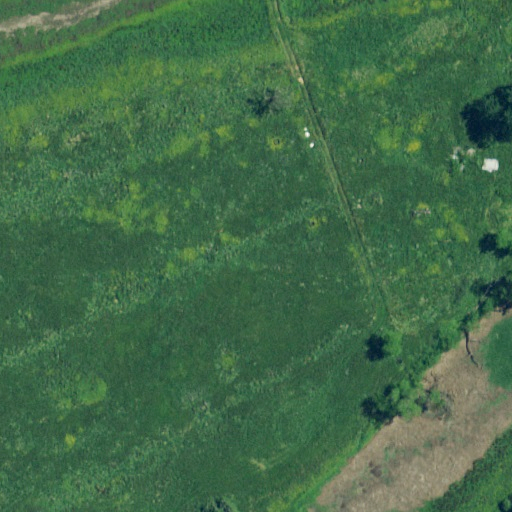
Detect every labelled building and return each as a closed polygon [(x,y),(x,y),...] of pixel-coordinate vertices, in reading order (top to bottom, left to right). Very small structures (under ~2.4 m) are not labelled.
[(509,56),(494,43),(488,50),(502,63),(509,56)] [(499,65),(488,70),(494,82),(504,76),(499,65)] [(444,125),(436,105),(423,111),(432,130),(444,125)] [(354,141),(349,130),(339,134),(343,145),(354,141)] [(375,207),(372,196),(362,198),(365,210),(375,207)]
